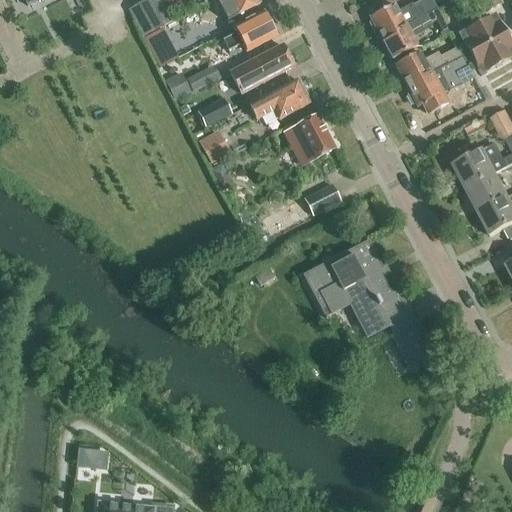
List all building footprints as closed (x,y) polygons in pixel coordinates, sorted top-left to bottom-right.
[(22,0),(28,9),(44,0),(22,0)] [(259,7),(255,0),(216,0),(213,2),(216,0),(220,0),(227,12),(222,14),(226,22),(231,19),(232,22),(259,7)] [(495,0),(471,0),(481,17),(498,8),(500,7),(497,2),(495,0)] [(128,12),(143,39),(162,29),(147,2),(128,12)] [(376,34),(380,42),(425,18),(420,10),(415,12),(412,6),(398,13),(395,7),(369,21),(371,24),(369,26),(374,36),(376,34)] [(406,28),(380,42),(392,64),(417,50),(413,41),(424,36),(421,31),(436,23),(441,20),(437,12),(425,18),(417,22),(406,28)] [(245,56),(277,39),(264,15),(232,31),(235,37),(222,44),(227,54),(241,47),(245,56)] [(463,45),(476,70),(475,70),(480,79),(486,76),(486,74),(510,61),(511,62),(511,61),(511,50),(511,51),(498,26),(496,26),(493,21),(490,23),(489,21),(464,35),(464,37),(461,39),(464,44),(463,45)] [(162,31),(143,41),(152,59),(171,49),(162,31)] [(252,64),(229,77),(241,99),(248,95),(257,90),(257,89),(263,85),(264,86),(293,71),(281,49),(252,64)] [(394,68),(406,90),(463,61),(457,50),(440,59),(438,55),(424,63),(420,55),(394,68)] [(417,112),(422,109),(427,120),(448,109),(442,97),(449,93),(449,94),(469,83),(473,81),(463,61),(406,90),(410,98),(407,99),(413,109),(415,108),(417,112)] [(166,85),(176,104),(192,96),(182,76),(166,85)] [(252,107),(259,121),(259,122),(273,115),(277,124),(309,107),(307,104),(308,100),(305,96),(302,95),(297,84),(252,107)] [(212,107),(197,115),(206,131),(220,123),(231,117),(223,101),(212,107)] [(316,120),(282,138),(299,170),(334,152),(316,120)] [(201,134),(194,138),(197,144),(204,140),(201,134)] [(210,139),(198,145),(210,167),(221,161),(230,156),(218,135),(210,139)] [(461,166),(453,170),(465,194),(497,177),(508,171),(511,168),(511,138),(508,140),(505,142),(505,143),(511,156),(511,158),(504,163),(496,148),(485,154),(473,159),(467,149),(455,155),(461,166)] [(465,194),(477,217),(509,200),(497,177),(465,194)] [(304,202),(312,219),(340,205),(332,189),(304,202)] [(300,199),(259,220),(269,241),(311,220),(300,199)] [(477,217),(481,225),(489,241),(504,233),(509,244),(511,242),(511,206),(509,200),(477,217)] [(253,235),(247,238),(252,249),(253,250),(264,244),(262,240),(260,241),(258,236),(256,234),(253,235)] [(389,331),(393,339),(416,327),(398,292),(394,294),(368,244),(302,278),(324,322),(348,310),(366,343),(389,331)] [(269,270),(255,279),(261,289),(275,281),(269,270)] [(395,346),(393,347),(400,359),(422,348),(415,335),(404,341),(399,343),(395,346)] [(78,452),(76,470),(106,473),(108,455),(78,452)] [(511,476),(501,483),(511,505),(511,476)]
